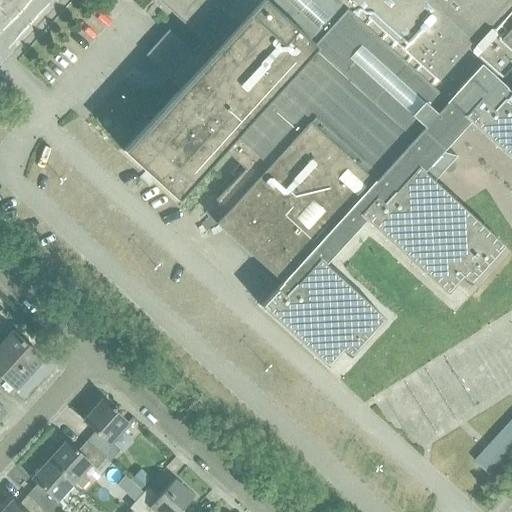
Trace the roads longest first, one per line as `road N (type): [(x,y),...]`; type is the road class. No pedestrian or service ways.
road 1 (unknown): [(33,119),(450,511)]
road 2 (unknown): [(33,119),(6,160),(16,190),(361,511)]
road 3 (residential): [(263,511),(90,353)]
road 4 (residential): [(0,451),(90,353)]
road 5 (residential): [(90,353),(0,269)]
